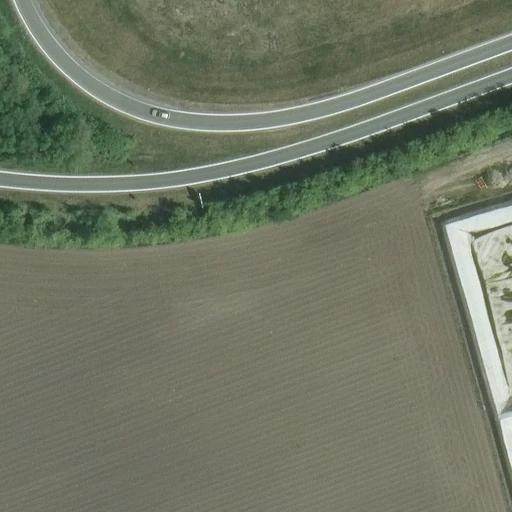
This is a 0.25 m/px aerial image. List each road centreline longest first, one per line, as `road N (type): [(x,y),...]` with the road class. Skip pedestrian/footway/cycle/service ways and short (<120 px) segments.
road 1 (trunk): [(511,42),(323,111),(264,123),(193,124),(135,114),(87,87),(45,45),(22,0)]
road 2 (trunk): [(0,180),(168,184),(361,133),(511,77)]
